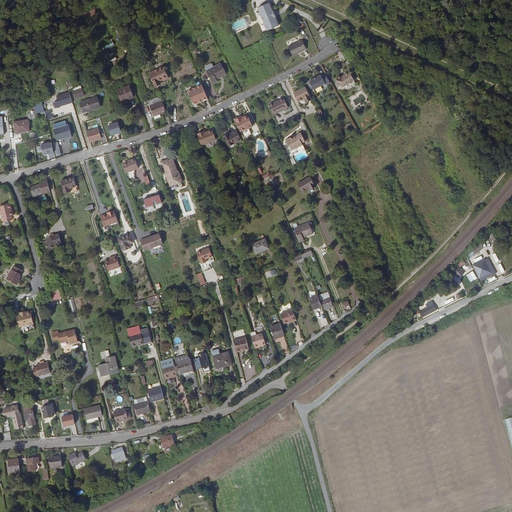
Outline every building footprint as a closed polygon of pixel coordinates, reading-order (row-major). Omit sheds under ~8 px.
[(261,4),(272,26),(277,24),(274,16),(275,15),(273,12),(271,8),(270,8),(267,1),(261,4)] [(267,29),(272,26),(261,4),(256,6),(261,16),(260,17),(261,20),(262,20),(267,29)] [(292,55),(294,54),(291,48),(297,45),(301,51),(305,49),(301,40),(288,46),(292,55)] [(291,48),(294,54),(301,51),(297,45),(291,48)] [(205,66),(207,71),(215,67),(212,62),(211,61),(205,64),(205,66)] [(207,71),(213,82),(218,79),(227,74),(222,64),(215,67),(207,71)] [(343,71),(341,72),(345,79),(352,75),(348,67),(342,70),(343,71)] [(163,84),(163,85),(169,83),(164,71),(159,73),(163,84)] [(330,79),(326,71),(321,73),(321,72),(318,73),(322,81),(325,80),(326,82),(330,79)] [(345,79),(341,72),(340,73),(336,71),(333,79),(341,82),(343,80),(345,79)] [(154,90),(157,89),(160,88),(159,86),(163,84),(159,73),(149,77),(154,90)] [(318,73),(316,74),(313,75),(311,76),(315,85),(322,81),(318,73)] [(134,95),(130,84),(118,88),(122,99),(134,95)] [(304,86),(302,88),(308,101),(311,100),(304,86)] [(197,90),(202,103),(208,101),(203,88),(197,90)] [(308,101),(302,88),(296,90),(301,99),(303,98),(306,102),(308,101)] [(190,92),(196,106),(202,103),(197,90),(196,89),(190,92)] [(56,95),(57,97),(52,99),(55,108),(72,102),(69,91),(56,95)] [(87,98),(90,108),(98,105),(95,95),(87,98)] [(160,95),(147,101),(149,105),(162,100),(160,95)] [(87,109),(90,108),(87,98),(79,101),(81,108),(86,106),(87,109)] [(276,102),(276,101),(268,104),(273,115),(287,108),(283,98),(276,102)] [(166,111),(162,100),(149,105),(153,116),(154,116),(160,113),(166,111)] [(43,101),(34,103),(35,111),(35,112),(36,112),(45,111),(43,101)] [(240,114),(233,116),(239,128),(251,122),(247,112),(240,115),(240,114)] [(28,119),(14,121),(15,131),(29,129),(29,128),(28,119)] [(61,128),(65,138),(72,135),(69,126),(61,128)] [(106,129),(109,137),(117,134),(115,126),(106,129)] [(85,131),(89,142),(100,138),(97,127),(85,131)] [(226,130),(220,132),(224,142),(237,136),(233,127),(226,130)] [(64,138),(65,138),(61,128),(55,130),(58,141),(64,139),(64,138)] [(216,138),(211,128),(204,131),(204,130),(197,133),(202,144),(216,138)] [(305,140),(300,131),(298,132),(298,134),(292,137),(291,136),(287,138),(292,149),(303,144),(302,142),(305,140)] [(47,159),(55,157),(51,141),(40,144),(43,155),(46,154),(47,159)] [(308,156),(305,148),(294,153),(298,161),(308,156)] [(168,161),(166,157),(160,159),(164,169),(165,169),(170,183),(171,182),(172,186),(183,182),(178,167),(177,167),(174,158),(168,161)] [(126,172),(139,168),(135,158),(128,160),(129,162),(124,163),(126,172)] [(309,176),(297,184),(302,191),(309,186),(311,189),(316,185),(309,176)] [(48,190),(45,177),(37,179),(37,180),(27,183),(29,191),(30,193),(40,190),(41,193),(48,190)] [(72,177),(65,179),(69,191),(69,192),(76,191),(72,177)] [(69,191),(65,179),(60,180),(63,193),(69,191)] [(162,202),(159,194),(144,199),(147,208),(162,202)] [(0,205),(0,208),(3,218),(13,215),(10,203),(8,203),(7,199),(0,201),(0,202),(1,205),(0,205)] [(120,220),(115,207),(110,209),(111,211),(109,212),(102,214),(105,225),(120,220)] [(314,233),(310,223),(294,229),(300,242),(304,240),(303,237),(314,233)] [(494,232),(487,234),(492,245),(498,242),(494,232)] [(152,236),(141,240),(145,250),(164,243),(160,233),(156,235),(156,236),(153,237),(152,236)] [(61,244),(58,234),(52,236),(52,237),(49,238),(44,244),(51,251),(56,245),(61,244)] [(125,236),(130,251),(137,248),(132,234),(125,236)] [(124,252),(130,251),(125,236),(119,238),(124,252)] [(267,249),(262,239),(252,243),(256,253),(267,249)] [(471,259),(483,247),(479,243),(467,255),(471,259)] [(209,248),(196,252),(199,261),(200,260),(201,263),(206,261),(205,258),(212,256),(209,248)] [(308,251),(301,254),(294,257),(295,260),(309,255),(308,251)] [(117,257),(113,258),(114,260),(111,261),(105,263),(108,272),(121,268),(117,257)] [(493,274),(485,259),(475,267),(482,280),(493,274)] [(16,282),(18,279),(17,278),(18,277),(22,271),(21,270),(22,268),(13,263),(6,277),(16,282)] [(454,271),(460,277),(465,272),(459,266),(454,271)] [(275,268),(265,272),(267,278),(277,274),(275,268)] [(455,291),(453,287),(444,291),(446,295),(455,291)] [(50,301),(62,298),(60,288),(48,291),(50,296),(50,301)] [(147,298),(148,304),(160,301),(158,295),(147,298)] [(310,299),(314,309),(321,306),(318,297),(310,299)] [(332,306),(329,298),(321,301),(324,309),(332,306)] [(419,311),(422,317),(437,310),(432,299),(425,303),(427,307),(419,311)] [(297,321),(293,310),(281,314),(285,324),(293,321),(293,322),(297,321)] [(18,327),(33,323),(31,312),(30,312),(29,311),(26,311),(27,312),(26,312),(24,313),(24,311),(19,312),(20,314),(16,315),(18,327)] [(284,335),(280,324),(270,327),(274,339),(284,335)] [(143,333),(141,326),(129,329),(134,346),(141,344),(142,344),(146,343),(153,341),(150,331),(143,333)] [(60,331),(54,332),(56,340),(61,339),(62,342),(70,340),(71,343),(78,341),(76,330),(60,333),(60,331)] [(263,334),(253,338),(257,349),(261,348),(260,347),(263,346),(267,345),(263,334)] [(240,338),(235,339),(238,351),(243,350),(243,351),(251,350),(247,336),(240,338)] [(214,353),(218,371),(234,367),(230,354),(222,357),(221,351),(214,353)] [(212,373),(206,353),(199,355),(199,359),(194,360),(196,370),(200,369),(202,375),(212,373)] [(194,371),(190,356),(176,359),(180,375),(189,372),(194,371)] [(109,365),(102,366),(104,376),(119,372),(117,363),(115,358),(112,359),(108,360),(109,365)] [(162,363),(166,380),(170,379),(170,377),(178,375),(174,359),(162,363)] [(33,368),(34,376),(49,372),(46,362),(43,362),(39,363),(35,364),(36,367),(33,368)] [(165,401),(162,389),(149,393),(152,404),(165,401)] [(150,411),(148,401),(135,405),(137,415),(144,413),(144,412),(150,411)] [(53,414),(51,403),(41,405),(43,416),(53,414)] [(31,404),(22,407),(25,417),(27,417),(28,420),(29,426),(36,424),(31,404)] [(103,415),(100,404),(85,408),(87,419),(103,415)] [(20,413),(19,412),(18,405),(5,407),(3,413),(7,417),(9,416),(13,419),(15,429),(19,428),(19,429),(24,429),(21,413),(20,413)] [(128,421),(125,410),(114,413),(117,424),(128,421)] [(70,426),(72,436),(77,435),(73,414),(61,416),(63,427),(70,426)] [(511,417),(503,419),(511,452),(511,417)] [(174,443),(172,432),(161,435),(164,445),(174,443)] [(116,461),(127,457),(123,445),(112,449),(116,461)] [(75,451),(68,455),(73,464),(86,457),(83,450),(77,454),(75,451)] [(61,454),(55,455),(57,466),(63,465),(61,454)] [(20,463),(20,458),(10,459),(12,473),(21,472),(20,463)]
